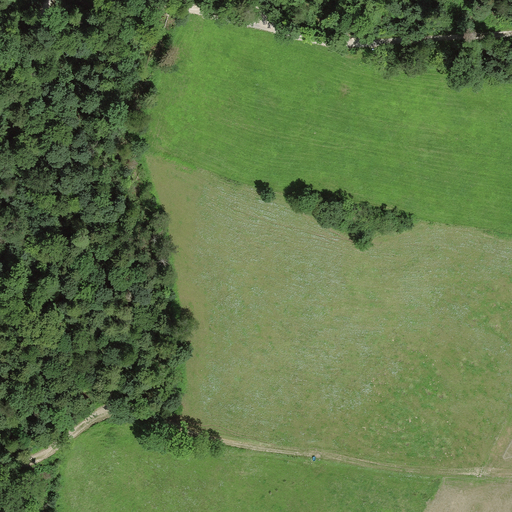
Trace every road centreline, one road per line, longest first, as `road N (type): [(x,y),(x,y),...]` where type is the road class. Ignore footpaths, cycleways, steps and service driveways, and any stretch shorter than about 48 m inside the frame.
road 1 (track): [(0,466),(34,459),(110,408),(253,447),(420,469),(511,471)]
road 2 (track): [(255,0),(267,26),(358,44),(511,34)]
